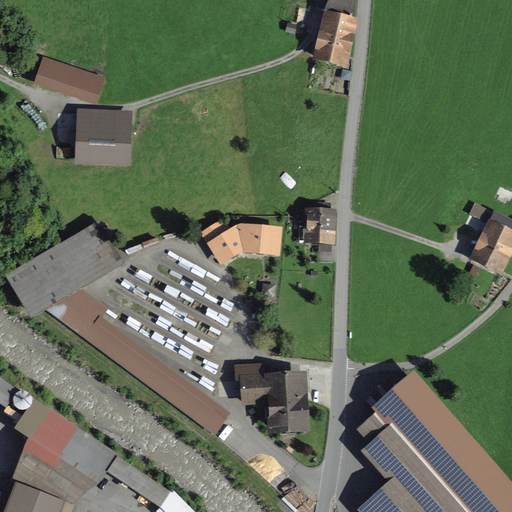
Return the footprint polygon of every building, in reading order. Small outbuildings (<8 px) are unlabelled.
[(329,15),(318,58),(343,64),(353,21),(329,15)] [(44,62),(38,80),(96,99),(102,81),(44,62)] [(77,158),(126,161),(128,116),(79,114),(77,158)] [(473,204),(464,225),(484,233),(490,219),(493,213),(473,204)] [(330,241),(331,213),(303,212),(303,216),(306,217),(305,228),(300,228),(300,240),(330,241)] [(508,251),(511,253),(511,250),(511,222),(494,213),(490,221),(494,222),(476,259),(499,270),(508,251)] [(213,247),(221,261),(239,250),(239,247),(244,247),(244,249),(275,252),(277,233),(240,230),(230,231),(225,224),(220,227),(218,225),(203,235),(211,248),(213,247)] [(97,226),(10,276),(32,313),(118,263),(97,226)] [(272,286),(263,285),(262,296),(265,297),(264,298),(271,299),(271,297),(274,295),(274,289),(272,286)] [(243,380),(244,403),(268,402),(269,428),(303,427),(300,377),(263,379),(262,365),(235,367),(236,381),(243,380)] [(511,511),(511,491),(413,379),(377,410),(381,415),(364,431),(376,445),(368,452),(396,483),(365,511),(366,511),(511,511)] [(0,403),(6,407),(17,391),(0,380),(0,403)] [(37,432),(104,477),(107,472),(117,459),(118,457),(50,413),(37,432)] [(160,507),(169,494),(117,459),(107,472),(160,507)] [(5,511),(62,511),(65,504),(16,484),(5,511)] [(187,511),(172,496),(160,507),(164,511),(187,511)]
